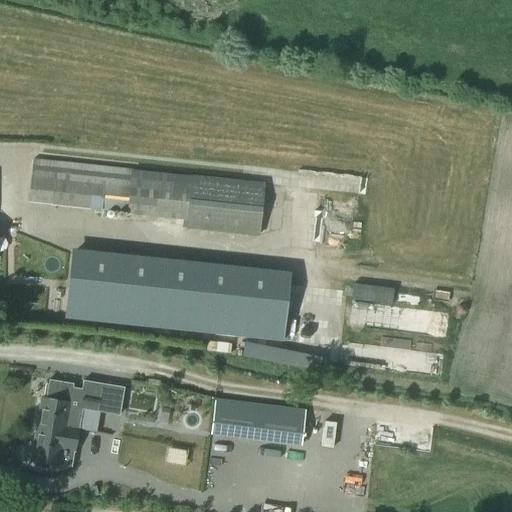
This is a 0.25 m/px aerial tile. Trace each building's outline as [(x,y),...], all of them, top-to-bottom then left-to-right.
[(137,217),(141,173),(52,164),(52,156),(30,154),(30,161),(25,205),(137,217)] [(256,238),(262,186),(190,179),(179,178),(175,221),(186,222),(185,230),(256,238)] [(22,222),(8,221),(7,244),(21,245),(22,222)] [(29,230),(29,253),(89,254),(89,231),(29,230)] [(293,282),(74,260),(67,324),(286,345),(293,282)] [(353,285),(352,301),(391,305),(393,290),(353,285)] [(77,433),(81,410),(87,411),(107,415),(111,387),(82,382),(80,395),(71,394),(72,384),(48,380),(46,390),(46,393),(45,400),(39,398),(34,424),(27,463),(32,464),(31,469),(45,471),(46,466),(58,468),(61,451),(73,453),(77,433)] [(300,445),(304,412),(214,401),(210,434),(300,445)] [(423,436),(425,420),(345,411),(341,447),(424,456),(426,436),(423,436)] [(306,496),(301,511),(354,511),(356,508),(306,496)]
